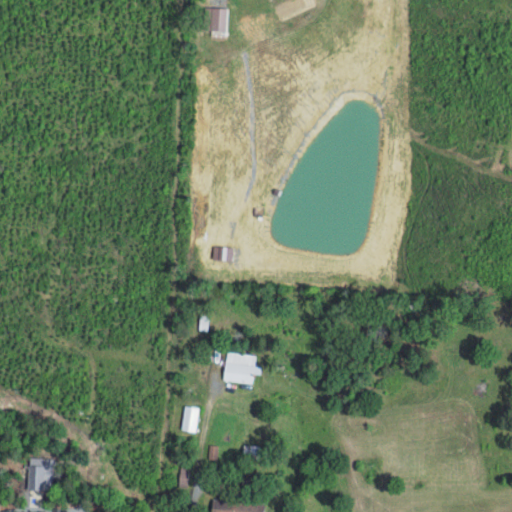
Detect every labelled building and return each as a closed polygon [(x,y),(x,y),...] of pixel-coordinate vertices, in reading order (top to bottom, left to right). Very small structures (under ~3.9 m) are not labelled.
[(228,29),(228,6),(207,6),(207,28),(228,29)] [(233,258),(233,246),(215,245),(215,258),(233,258)] [(253,383),(256,354),(227,351),(223,379),(253,383)] [(197,430),(199,406),(184,404),(182,429),(197,430)] [(52,488),(53,457),(29,456),(28,488),(52,488)] [(265,511),(266,501),(214,498),(213,511),(265,511)]
